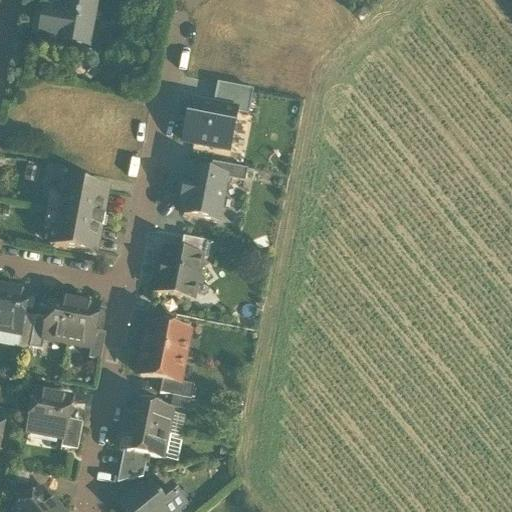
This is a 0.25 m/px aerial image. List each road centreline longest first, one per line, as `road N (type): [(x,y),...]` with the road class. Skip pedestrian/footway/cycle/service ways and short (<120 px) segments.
road 1 (residential): [(125,278),(189,0)]
road 2 (residential): [(95,511),(84,498),(125,278)]
road 3 (residential): [(0,259),(125,278)]
